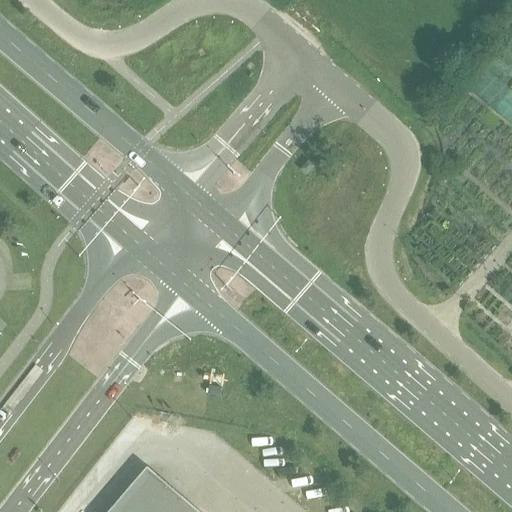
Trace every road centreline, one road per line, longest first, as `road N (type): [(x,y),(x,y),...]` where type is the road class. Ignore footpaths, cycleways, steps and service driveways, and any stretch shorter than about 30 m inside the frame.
road 1 (unclassified): [(337,88),(382,124),(400,155),(401,183),(380,250),(389,286),(511,397)]
road 2 (primary): [(511,477),(227,230)]
road 3 (primary): [(184,288),(445,511)]
road 4 (unclassified): [(12,511),(184,288)]
road 5 (primary): [(183,192),(0,32)]
road 6 (unclassified): [(137,247),(0,417)]
road 7 (unclassified): [(30,0),(82,41),(113,48),(205,0)]
road 8 (primary): [(0,125),(137,247)]
road 9 (unclassified): [(296,52),(183,192)]
road 10 (unclassified): [(227,230),(337,88)]
